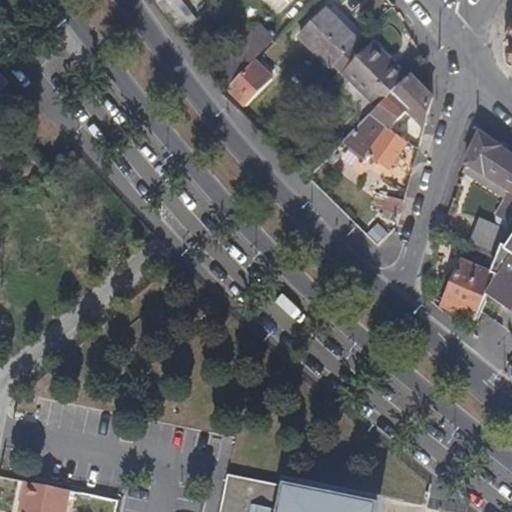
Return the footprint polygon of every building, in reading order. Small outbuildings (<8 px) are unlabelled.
[(360,40),(327,8),(302,34),(333,67),(337,62),(360,40)] [(232,84),(257,59),(277,39),(264,26),(235,55),(226,46),(210,62),(232,84)] [(344,70),(369,48),(360,40),(337,62),(344,70)] [(411,76),(376,41),(369,48),(344,70),(381,106),(411,76)] [(248,105),(275,78),(257,59),(232,84),(230,86),(248,105)] [(433,97),(412,75),(411,76),(381,106),(378,109),(395,126),(404,116),(396,109),(404,100),(412,108),(426,123),(433,97)] [(412,108),(404,100),(396,109),(404,116),(412,108)] [(410,141),(395,126),(378,109),(349,137),(367,157),(372,154),(385,167),(410,141)] [(511,152),(481,131),(472,151),(466,164),(511,191),(511,152)] [(509,230),(511,223),(511,191),(503,211),(507,214),(501,226),(509,230)] [(401,215),(405,200),(379,193),(374,207),(401,215)] [(503,244),(509,230),(501,226),(481,217),(470,240),(471,240),(498,252),(503,244)] [(489,294),(499,274),(491,269),(498,252),(471,240),(444,306),(477,320),(489,294)] [(511,243),(509,248),(503,244),(498,252),(491,269),(499,274),(489,294),(511,310),(511,243)] [(296,511),(292,511),(296,489),(294,489),(294,492),(225,478),(217,511),(296,511)] [(61,511),(65,491),(21,482),(17,498),(20,499),(17,511),(61,511)]
